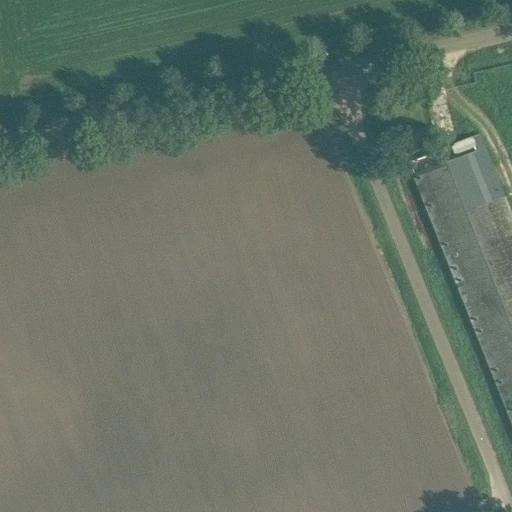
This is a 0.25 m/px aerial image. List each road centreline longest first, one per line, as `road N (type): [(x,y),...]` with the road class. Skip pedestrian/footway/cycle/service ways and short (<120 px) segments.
road 1 (unclassified): [(504,511),(322,70)]
road 2 (unclassified): [(0,142),(322,70)]
road 3 (unclassified): [(322,70),(511,30)]
